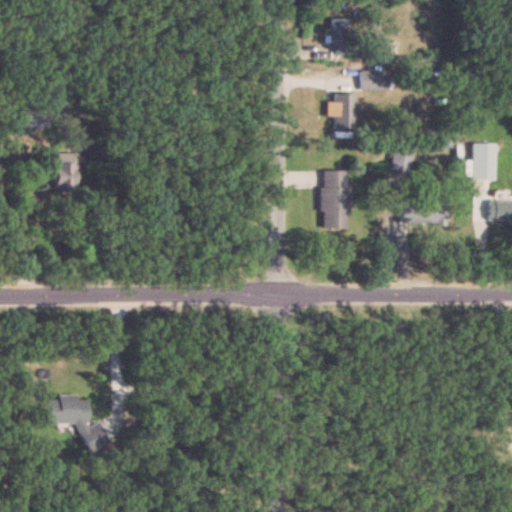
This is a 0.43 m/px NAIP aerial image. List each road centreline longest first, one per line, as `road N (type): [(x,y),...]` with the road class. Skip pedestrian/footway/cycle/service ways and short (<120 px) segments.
road 1 (residential): [(269,511),(267,0)]
road 2 (residential): [(0,295),(511,296)]
